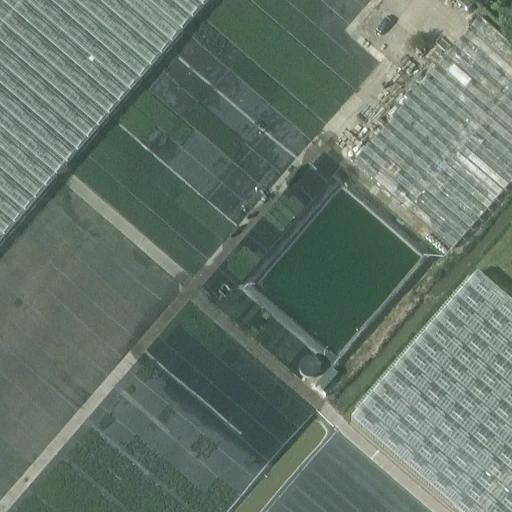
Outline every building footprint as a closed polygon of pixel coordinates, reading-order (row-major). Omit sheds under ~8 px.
[(0,0),(0,242),(102,124),(209,0),(0,0)] [(465,0),(462,0),(459,4),(468,12),(473,6),(465,0)] [(452,250),(511,181),(511,44),(480,16),(353,163),(452,250)] [(455,511),(511,511),(511,304),(477,274),(350,420),(455,511)] [(223,511),(230,504),(208,486),(210,486),(202,480),(176,475),(166,468),(154,482),(141,472),(140,482),(124,480),(139,492),(137,504),(117,501),(130,511),(223,511)]
